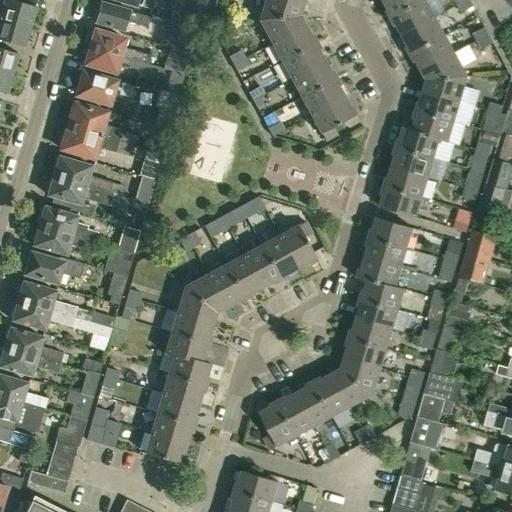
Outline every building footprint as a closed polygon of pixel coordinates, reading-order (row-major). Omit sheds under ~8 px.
[(35,6),(15,0),(14,0),(3,0),(3,2),(0,1),(0,17),(29,26),(31,19),(33,20),(36,9),(34,9),(35,6)] [(120,0),(152,9),(154,0),(120,0)] [(198,26),(205,0),(182,0),(177,20),(198,26)] [(299,15),(303,4),(289,0),(264,0),(259,19),(299,15)] [(391,18),(423,0),(383,0),(392,16),(391,17),(391,18)] [(403,35),(436,17),(426,0),(423,0),(391,18),(392,19),(394,18),(403,35)] [(470,0),(466,0),(458,4),(462,12),(474,6),(470,0)] [(150,17),(119,8),(100,2),(98,11),(95,13),(93,17),(95,20),(95,22),(125,30),(127,21),(147,27),(150,17)] [(272,42),(305,24),(299,15),(259,19),(272,42)] [(27,33),(29,26),(0,17),(0,39),(23,46),(24,43),(26,44),(29,33),(27,33)] [(411,54),(445,35),(436,17),(403,35),(412,52),(410,53),(411,54)] [(190,53),(198,26),(177,20),(169,47),(190,53)] [(316,40),(314,41),(305,24),(272,42),(281,60),(316,41),(316,40)] [(478,41),(489,34),(485,27),(474,33),(478,41)] [(122,46),(124,38),(95,30),(93,35),(90,34),(87,46),(149,64),(152,55),(122,46)] [(489,34),(478,41),(482,48),(493,42),(489,34)] [(422,70),(455,53),(445,35),(411,54),(411,55),(413,54),(422,70)] [(291,78),(324,60),(315,43),(317,42),(316,41),(281,60),(291,78)] [(86,58),(85,63),(115,72),(117,64),(160,76),(163,67),(149,64),(87,46),(84,57),(86,58)] [(16,56),(17,53),(0,47),(0,69),(11,73),(13,66),(15,67),(18,56),(16,56)] [(184,74),(190,53),(169,47),(163,68),(184,74)] [(233,64),(245,58),(241,50),(229,56),(233,64)] [(427,80),(468,76),(455,53),(422,70),(427,80)] [(245,58),(233,64),(237,72),(249,65),(245,58)] [(301,96),(336,77),(335,76),(333,77),(324,60),(291,78),(301,96)] [(9,80),(11,73),(0,69),(0,91),(5,93),(6,90),(8,91),(11,80),(9,80)] [(134,86),(102,77),(83,71),(76,95),(109,104),(112,92),(130,97),(134,86)] [(424,91),(460,101),(468,76),(427,80),(424,91)] [(311,114),(344,96),(334,79),(336,78),(336,77),(301,96),(311,114)] [(253,100),(264,94),(260,86),(249,92),(253,100)] [(173,113),(178,96),(159,90),(154,108),(173,113)] [(454,121),(460,101),(424,91),(419,109),(417,108),(416,109),(454,121)] [(264,94),(253,100),(257,108),(268,102),(264,94)] [(325,140),(337,134),(333,126),(356,114),(355,112),(353,113),(344,96),(311,114),(321,133),(321,132),(325,140)] [(107,112),(93,108),(74,102),(70,115),(71,116),(73,119),(71,126),(134,144),(137,133),(103,124),(107,112)] [(488,111),(501,114),(503,106),(491,102),(488,111)] [(448,141),(454,121),(416,109),(416,111),(418,111),(413,129),(413,130),(440,138),(440,139),(448,141)] [(511,135),(511,110),(507,109),(501,132),(511,135)] [(498,123),(501,114),(488,111),(486,119),(498,123)] [(279,121),(268,128),(272,137),(284,130),(279,121)] [(130,156),(134,144),(71,126),(69,134),(65,135),(64,135),(61,148),(93,158),(96,146),(130,156)] [(413,130),(413,129),(404,126),(399,145),(396,145),(396,146),(434,157),(440,139),(440,138),(413,130)] [(511,156),(511,135),(501,132),(493,158),(510,163),(511,156)] [(476,151),(489,154),(492,146),(479,142),(476,151)] [(428,177),(434,157),(396,146),(396,147),(398,148),(392,166),(428,177)] [(148,148),(141,175),(154,179),(162,152),(148,148)] [(487,163),(489,154),(476,151),(474,159),(487,163)] [(91,166),(78,162),(58,156),(58,158),(55,159),(53,166),(55,168),(53,175),(109,191),(127,196),(129,187),(89,175),(91,166)] [(511,164),(511,163),(510,163),(493,158),(486,182),(505,188),(511,164)] [(422,196),(428,177),(392,166),(387,185),(385,184),(384,185),(422,196)] [(106,201),(109,191),(53,175),(51,183),(48,184),(46,190),(48,192),(47,195),(80,204),(83,194),(106,201)] [(465,189),(478,192),(480,184),(468,180),(465,189)] [(498,211),(505,188),(486,182),(479,206),(498,211)] [(416,217),(422,196),(384,185),(384,186),(386,187),(381,206),(416,217)] [(475,200),(478,192),(465,189),(463,197),(475,200)] [(258,196),(250,200),(257,212),(264,208),(258,196)] [(148,202),(130,197),(127,208),(144,213),(148,202)] [(77,215),(63,212),(44,206),(43,208),(41,208),(38,217),(41,218),(39,225),(95,241),(98,231),(74,225),(77,215)] [(222,215),(228,227),(236,223),(230,211),(222,215)] [(221,231),(228,227),(222,215),(214,220),(221,231)] [(369,237),(407,248),(413,228),(377,217),(372,236),(370,235),(369,237)] [(457,220),(454,228),(467,232),(469,224),(457,220)] [(279,235),(297,268),(313,258),(315,260),(316,259),(304,236),(311,232),(305,221),(298,225),(297,224),(279,235)] [(92,251),(95,241),(39,225),(36,233),(34,232),(31,242),(34,242),(33,245),(66,254),(68,244),(92,251)] [(118,247),(133,252),(139,233),(123,229),(118,247)] [(467,252),(490,259),(496,237),(473,230),(467,252)] [(186,235),(193,247),(200,243),(194,231),(186,235)] [(185,251),(193,247),(186,235),(179,239),(185,251)] [(280,277),(297,268),(279,235),(261,244),(280,279),(281,279),(280,277)] [(401,267),(407,248),(369,237),(369,238),(371,238),(366,257),(401,267)] [(279,280),(280,279),(261,244),(243,254),(261,287),(278,278),(279,280)] [(133,252),(118,247),(110,245),(103,269),(111,271),(126,276),(133,252)] [(444,260),(457,263),(459,255),(447,251),(444,260)] [(72,264),(50,258),(31,252),(28,262),(26,261),(23,271),(25,272),(25,273),(57,283),(59,273),(79,278),(84,263),(73,260),(72,264)] [(483,283),(490,259),(467,252),(460,277),(483,283)] [(244,296),(261,287),(243,254),(225,264),(244,299),(245,298),(244,296)] [(396,287),(396,286),(401,267),(366,257),(360,275),(358,275),(357,277),(368,280),(368,279),(396,287)] [(455,271),(457,263),(444,260),(442,268),(455,271)] [(243,299),(244,299),(225,264),(207,274),(225,307),(242,297),(243,299)] [(442,268),(439,279),(451,283),(452,283),(455,271),(442,268)] [(118,304),(126,276),(111,271),(104,294),(109,296),(107,301),(118,304)] [(216,312),(225,307),(207,274),(184,286),(216,312)] [(469,281),(460,278),(456,289),(463,291),(465,292),(469,281)] [(405,288),(396,286),(396,287),(368,279),(368,280),(363,297),(361,297),(361,298),(398,309),(405,288)] [(55,290),(42,287),(22,281),(22,284),(20,283),(17,292),(19,293),(17,300),(89,321),(92,311),(52,300),(55,290)] [(213,322),(216,312),(184,286),(177,312),(213,322)] [(433,298),(446,301),(448,293),(436,289),(433,298)] [(127,298),(140,302),(142,294),(129,290),(127,298)] [(137,310),(140,302),(127,298),(125,307),(137,310)] [(393,329),(398,309),(361,298),(360,299),(362,300),(357,318),(393,329)] [(443,310),(446,301),(433,298),(431,306),(443,310)] [(99,324),(89,321),(17,300),(15,308),(13,307),(10,317),(12,317),(11,320),(44,329),(47,319),(108,337),(111,327),(99,324)] [(465,327),(468,314),(466,313),(468,305),(452,301),(446,322),(465,327)] [(92,311),(89,321),(99,324),(111,327),(114,317),(92,311)] [(207,341),(213,322),(177,312),(171,331),(209,343),(209,341),(207,341)] [(387,348),(393,329),(357,318),(351,336),(349,336),(349,337),(387,348)] [(42,337),(28,333),(9,327),(8,330),(6,331),(4,337),(6,339),(4,346),(60,363),(63,353),(39,346),(42,337)] [(111,337),(123,340),(126,332),(113,328),(111,337)] [(422,338),(434,342),(436,334),(424,330),(422,338)] [(208,344),(209,343),(171,331),(165,352),(173,355),(174,354),(201,362),(201,361),(206,343),(208,344)] [(121,348),(123,340),(111,337),(109,345),(121,348)] [(381,368),(387,348),(349,337),(349,338),(351,339),(345,357),(381,368)] [(438,350),(452,354),(456,341),(442,337),(438,350)] [(431,350),(434,342),(422,338),(419,346),(431,350)] [(58,373),(60,363),(4,346),(2,354),(0,354),(0,366),(31,375),(34,366),(58,373)] [(452,354),(438,350),(431,373),(452,379),(459,355),(452,354)] [(210,363),(201,361),(201,362),(174,354),(173,355),(168,373),(206,384),(206,383),(204,383),(210,363)] [(373,393),(381,368),(345,357),(342,368),(373,393)] [(81,369),(87,370),(98,374),(101,365),(84,360),(81,369)] [(511,368),(508,368),(501,366),(498,374),(511,378),(511,368)] [(105,376),(118,380),(120,372),(107,368),(105,376)] [(350,406),(373,393),(342,368),(332,373),(350,406)] [(92,396),(98,374),(87,370),(80,393),(92,396)] [(410,378),(423,381),(425,373),(412,370),(410,378)] [(206,386),(206,384),(168,373),(162,393),(198,403),(203,385),(206,386)] [(332,416),(350,406),(332,373),(316,382),(315,380),(314,381),(332,416)] [(456,380),(452,379),(431,373),(425,395),(445,400),(446,400),(450,401),(456,380)] [(27,382),(15,379),(0,374),(0,395),(44,408),(47,398),(25,392),(27,382)] [(115,388),(118,380),(105,376),(103,385),(115,388)] [(420,389),(423,381),(410,378),(408,386),(420,389)] [(314,425),(332,416),(314,381),(312,381),(314,383),(297,393),(314,425)] [(92,396),(80,393),(69,390),(65,404),(73,406),(70,416),(85,420),(92,396)] [(193,422),(198,403),(162,393),(156,412),(194,424),(195,422),(193,422)] [(297,435),(314,425),(297,393),(280,402),(279,400),(278,400),(297,435)] [(38,432),(44,408),(0,395),(0,425),(12,429),(14,430),(15,425),(38,432)] [(440,422),(445,400),(425,395),(419,416),(438,421),(440,422)] [(278,445),(297,435),(278,400),(277,401),(278,403),(260,412),(271,433),(264,437),(270,449),(278,445)] [(511,408),(511,409),(492,404),(490,412),(511,418),(511,408)] [(94,416),(107,419),(109,411),(96,407),(94,416)] [(194,425),(194,424),(156,412),(151,432),(186,442),(192,424),(194,425)] [(511,418),(490,412),(485,426),(505,432),(504,435),(511,437),(511,418)] [(77,447),(85,420),(70,416),(66,428),(59,426),(45,475),(67,481),(68,479),(74,457),(77,447)] [(104,428),(107,419),(94,416),(91,424),(104,428)] [(438,421),(419,416),(411,442),(429,447),(431,448),(438,421)] [(369,440),(377,436),(370,424),(363,428),(369,440)] [(0,440),(8,443),(12,429),(0,425),(0,440)] [(100,443),(104,428),(92,425),(88,439),(100,443)] [(362,444),(369,440),(363,428),(355,432),(362,444)] [(181,461),(186,442),(151,432),(145,452),(182,463),(183,461),(181,461)] [(429,447),(411,442),(401,476),(420,481),(429,447)] [(511,446),(498,442),(495,454),(478,449),(475,460),(511,470),(511,446)] [(327,448),(333,459),(341,455),(334,444),(327,448)] [(325,463),(333,459),(327,448),(319,452),(325,463)] [(511,470),(475,460),(472,470),(501,478),(498,490),(511,493),(511,470)] [(67,481),(45,475),(31,470),(27,482),(64,493),(67,481)] [(235,490),(273,501),(279,481),(243,470),(237,489),(235,489),(235,490)] [(0,508),(4,496),(16,499),(22,478),(1,471),(0,474),(0,508)] [(418,510),(423,492),(426,483),(420,481),(401,476),(393,503),(418,510)] [(302,501),(312,504),(313,504),(318,488),(310,486),(306,485),(302,501)] [(238,511),(269,511),(273,501),(235,490),(234,491),(237,492),(231,510),(238,511)] [(47,511),(49,509),(31,499),(24,511),(47,511)] [(151,511),(126,499),(119,511),(151,511)] [(299,509),(308,511),(311,511),(313,505),(301,501),(299,509)] [(417,511),(418,510),(393,503),(390,511),(417,511)]
